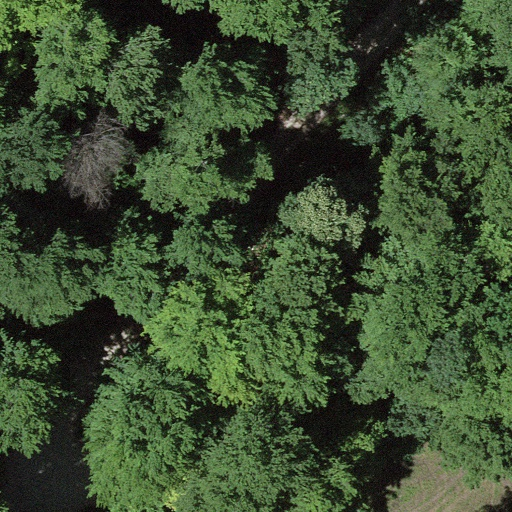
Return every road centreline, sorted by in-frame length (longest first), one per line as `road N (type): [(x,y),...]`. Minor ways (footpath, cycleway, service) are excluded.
road 1 (track): [(423,0),(61,403),(40,439),(36,511)]
road 2 (track): [(58,511),(304,310),(511,243)]
road 3 (track): [(511,144),(304,310)]
